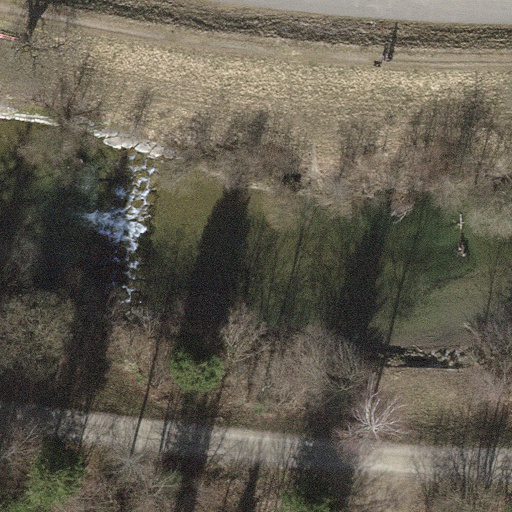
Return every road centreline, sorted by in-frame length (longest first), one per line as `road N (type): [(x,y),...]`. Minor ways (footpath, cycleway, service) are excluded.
road 1 (track): [(511,466),(73,427),(0,413)]
road 2 (track): [(346,0),(511,9)]
